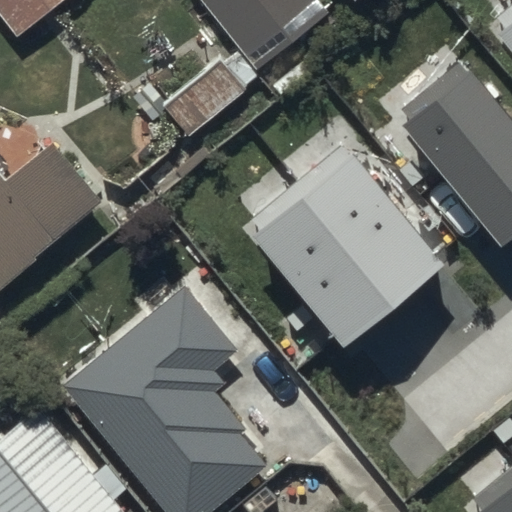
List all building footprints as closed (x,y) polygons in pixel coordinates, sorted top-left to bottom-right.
[(71,0),(0,0),(0,18),(20,43),(71,0)] [(332,24),(312,0),(197,0),(259,80),(332,24)] [(345,0),(361,18),(382,0),(345,0)] [(164,111),(186,141),(247,95),(225,65),(164,111)] [(511,125),(469,72),(401,126),(510,262),(511,260),(511,125)] [(0,182),(0,300),(38,270),(35,266),(102,212),(54,152),(7,190),(0,182)] [(362,169),(263,250),(355,363),(455,282),(362,169)] [(194,297),(74,395),(169,511),(220,511),(270,472),(246,442),(254,436),(223,398),(232,390),(220,376),(243,357),(194,297)] [(39,413),(0,446),(0,511),(119,511),(116,508),(128,498),(105,470),(94,479),(39,413)]
